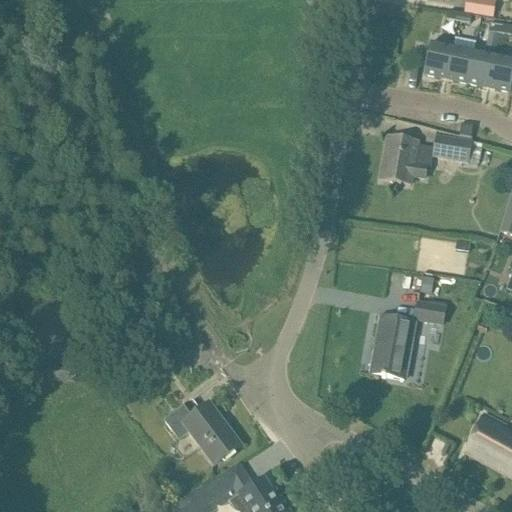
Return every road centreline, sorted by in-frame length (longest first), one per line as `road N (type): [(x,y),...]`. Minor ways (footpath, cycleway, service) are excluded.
road 1 (residential): [(279,421),(257,390),(320,250),(343,90)]
road 2 (residential): [(478,511),(345,436),(279,421)]
road 3 (residential): [(511,133),(472,111),(343,90)]
